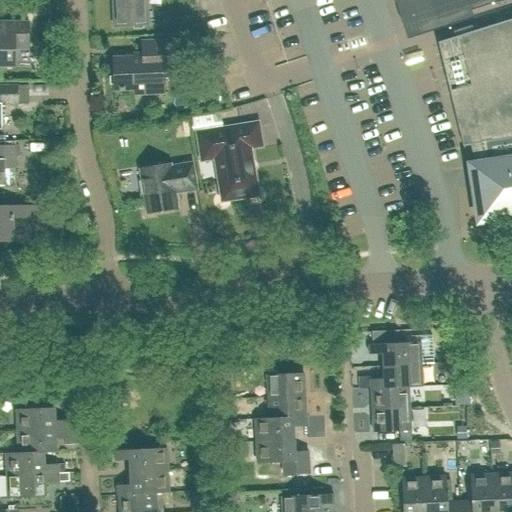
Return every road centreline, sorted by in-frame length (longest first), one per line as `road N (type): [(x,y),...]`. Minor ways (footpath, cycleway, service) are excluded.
road 1 (residential): [(112,305),(180,307),(233,285),(485,278)]
road 2 (residential): [(112,305),(105,219),(79,114),(76,0)]
